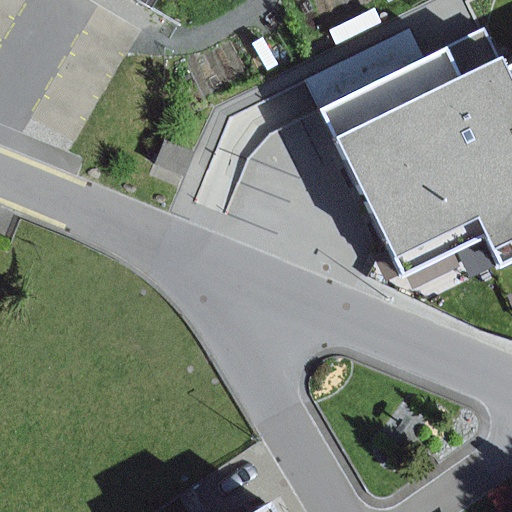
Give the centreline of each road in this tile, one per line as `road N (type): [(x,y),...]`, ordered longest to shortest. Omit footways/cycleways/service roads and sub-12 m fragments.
road 1 (residential): [(511,380),(196,247)]
road 2 (residential): [(345,511),(196,247)]
road 3 (residential): [(196,247),(0,168)]
